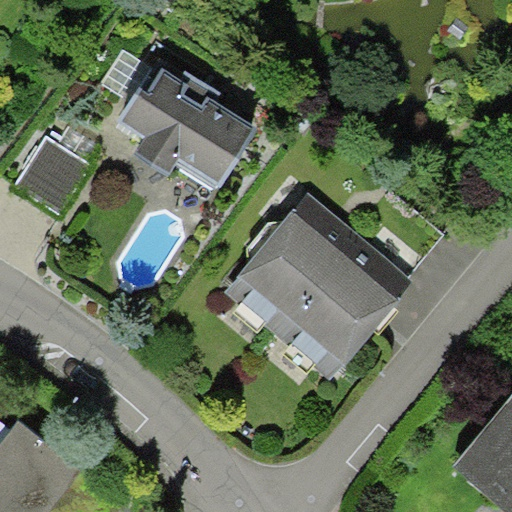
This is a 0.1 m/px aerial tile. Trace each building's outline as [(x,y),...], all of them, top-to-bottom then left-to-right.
[(148,76),(122,60),(105,87),(123,99),(108,123),(137,142),(124,162),(159,185),(169,170),(209,195),(248,133),(208,107),(214,97),(203,90),(208,81),(163,53),(148,76)] [(93,170),(44,136),(5,192),(55,226),(93,170)] [(405,279),(297,191),(216,290),(325,378),(405,279)] [(511,511),(511,378),(441,461),(500,511),(511,511)] [(0,511),(51,511),(85,470),(19,419),(0,443),(0,511)]
